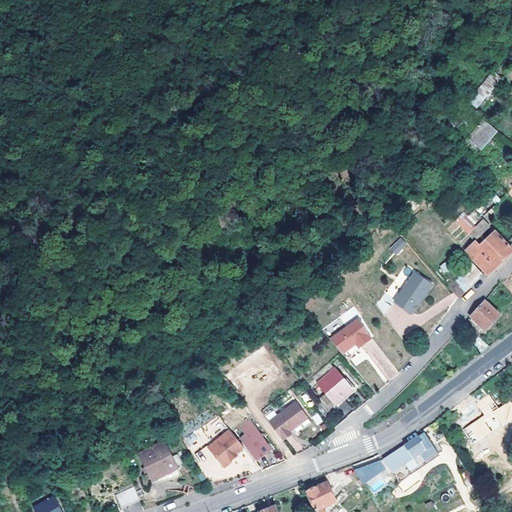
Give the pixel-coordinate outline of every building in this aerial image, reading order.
[(477,109),(499,82),(490,74),(468,101),(477,109)] [(484,121),(468,140),(481,150),(496,132),(484,121)] [(507,194),(499,186),(487,197),(483,194),(454,221),(465,233),(487,213),(490,214),(492,212),(490,210),(507,194)] [(483,219),(475,227),(481,234),(490,226),(483,219)] [(485,271),(491,266),(494,269),(511,252),(511,251),(509,247),(494,232),(476,249),(471,244),(464,250),(485,271)] [(397,256),(407,244),(399,237),(389,249),(397,256)] [(448,286),(458,297),(482,274),(472,263),(448,286)] [(411,314),(430,286),(413,274),(394,302),(411,314)] [(484,302),(471,316),(485,330),(499,316),(484,302)] [(339,354),(340,355),(353,343),(356,347),(369,336),(357,318),(340,330),(329,340),(339,354)] [(470,342),(480,354),(488,347),(478,335),(470,342)] [(340,355),(345,360),(358,348),(356,347),(353,343),(340,355)] [(317,382),(333,369),(328,363),(312,377),(317,382)] [(350,391),(333,369),(317,382),(316,383),(334,405),(343,398),(344,396),(350,391)] [(457,412),(466,421),(481,410),(474,399),(471,401),(471,400),(465,404),(465,406),(457,412)] [(307,419),(304,414),(296,403),(285,411),(269,423),(282,441),(283,442),(291,436),(289,433),(307,419)] [(482,414),(476,419),(491,436),(500,430),(506,436),(511,430),(511,417),(508,420),(500,410),(486,419),(482,414)] [(317,425),(323,422),(318,413),(312,417),(317,425)] [(240,445),(226,427),(204,444),(220,464),(227,459),(227,458),(234,453),(232,450),(240,445)] [(270,450),(253,428),(239,440),(255,461),(270,450)] [(185,439),(190,445),(198,439),(193,433),(185,439)] [(405,445),(412,458),(417,465),(424,461),(424,462),(441,452),(436,443),(432,446),(424,433),(417,437),(405,445)] [(162,441),(136,454),(150,481),(176,468),(162,441)] [(407,461),(412,458),(405,445),(383,459),(391,471),(407,461)] [(413,470),(418,467),(417,465),(412,458),(407,461),(413,470)] [(179,475),(176,468),(150,481),(151,483),(170,480),(179,475)] [(311,510),(312,511),(323,511),(321,506),(334,501),(325,483),(305,492),(313,510),(311,510)] [(120,511),(134,503),(127,490),(112,498),(120,511)] [(119,511),(120,511),(112,498),(109,500),(115,511),(119,511)] [(57,511),(50,499),(30,511),(57,511)]
